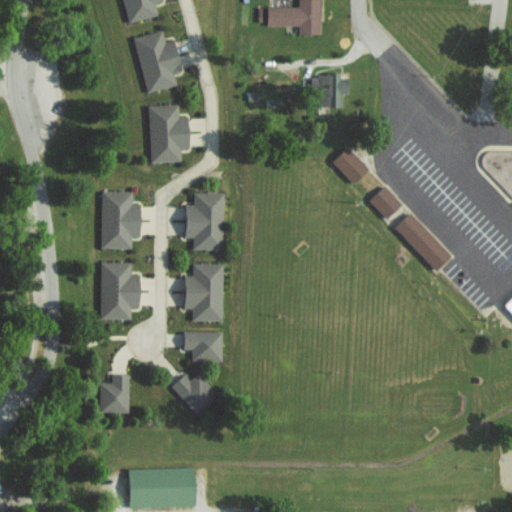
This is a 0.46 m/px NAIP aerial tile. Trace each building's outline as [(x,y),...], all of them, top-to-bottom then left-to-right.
[(120,0),(125,21),(155,14),(153,2),(159,1),(159,0),(120,0)] [(264,6),(264,25),(295,24),(295,34),(318,33),(317,0),(295,0),(295,5),(264,6)] [(174,85),(171,72),(178,71),(171,38),(162,40),(160,30),(132,35),(143,91),(174,85)] [(345,77),(338,77),(338,74),(308,74),(308,93),(315,93),(315,106),(339,106),(339,93),(346,93),(345,77)] [(178,160),(178,148),(185,148),(184,115),(176,115),(176,103),(145,104),(147,161),(178,160)] [(329,160),(350,183),(365,168),(344,146),(329,160)] [(398,203),(381,185),(366,199),(384,217),(398,203)] [(129,248),(129,236),(136,236),(137,203),(129,203),(129,190),(98,190),(98,247),(129,248)] [(181,236),(190,237),(190,248),(221,248),(221,192),(190,191),(190,203),(182,203),(181,236)] [(392,226),(432,270),(448,256),(407,212),(392,226)] [(136,274),(128,273),(128,262),(98,261),(97,318),(127,318),(128,307),(136,307),(136,274)] [(180,307),(189,307),(189,319),(219,320),(220,263),(189,262),(189,274),(181,274),(180,307)] [(511,293),(501,303),(511,315),(511,293)] [(180,348),(189,348),(189,360),(219,361),(220,330),(181,330),(180,348)] [(187,379),(183,373),(168,384),(192,415),(215,397),(196,372),(187,379)] [(96,381),(97,412),(126,411),(125,373),(108,374),(108,381),(96,381)] [(191,466),(125,468),(126,507),(192,505),(191,466)]
